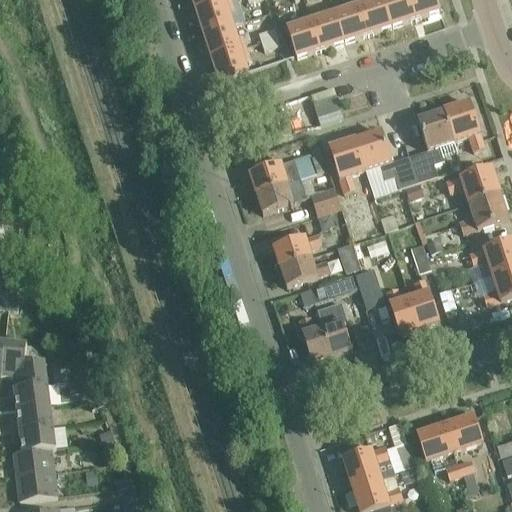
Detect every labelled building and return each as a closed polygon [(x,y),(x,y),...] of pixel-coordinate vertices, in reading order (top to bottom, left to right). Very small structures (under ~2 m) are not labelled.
[(223,0),(191,0),(196,14),(225,5),(223,0)] [(393,31),(416,23),(408,0),(389,0),(383,2),(393,31)] [(408,0),(416,23),(417,23),(441,15),(435,0),(408,0)] [(369,39),(393,31),(383,2),(359,10),(369,39)] [(225,5),(197,15),(204,39),(233,30),(225,5)] [(345,47),(369,39),(359,10),(335,18),(345,47)] [(321,54),(345,47),(335,18),(312,26),(321,54)] [(297,62),(321,54),(312,26),(287,34),(297,62)] [(233,30),(204,39),(212,63),(241,54),(233,30)] [(261,45),(277,40),(275,33),(259,38),(261,45)] [(265,55),(281,50),(277,40),(261,45),(265,55)] [(249,78),(241,54),(212,63),(220,87),(249,78)] [(474,154),(475,156),(485,152),(481,138),(471,107),(444,115),(458,159),(474,154)] [(458,159),(444,115),(418,124),(428,155),(409,161),(418,189),(420,188),(437,183),(433,170),(445,166),(440,151),(454,147),(458,159)] [(418,189),(409,161),(392,167),(382,135),(356,144),(366,175),(366,176),(371,190),(395,182),(399,195),(405,193),(418,189)] [(351,180),(366,176),(366,175),(356,144),(329,153),(344,199),(356,195),(351,180)] [(10,166),(11,154),(2,153),(1,165),(10,166)] [(10,166),(19,167),(20,155),(11,154),(10,166)] [(324,160),(314,163),(319,178),(329,175),(324,160)] [(301,184),(298,175),(295,165),(282,169),(281,168),(250,178),(257,198),(301,184)] [(469,209),(501,198),(492,172),(446,187),(450,199),(464,194),(469,209)] [(263,218),(282,212),(294,208),(294,207),(307,203),(301,184),(257,198),(263,218)] [(418,189),(405,193),(409,206),(424,201),(420,188),(418,189)] [(318,220),(341,213),(334,193),(311,200),(318,220)] [(463,240),(490,231),(509,224),(501,198),(469,209),(473,223),(459,227),(463,240)] [(343,228),(360,227),(357,205),(341,207),(343,228)] [(330,219),(319,222),(322,234),(329,232),(332,225),(330,219)] [(281,272),(312,262),(310,253),(321,250),(317,239),(306,243),(305,242),(274,252),(281,272)] [(492,281),(511,274),(511,245),(469,259),(473,270),(487,266),(492,281)] [(419,279),(431,275),(423,249),(411,253),(419,279)] [(287,292),(306,286),(318,282),(318,280),(329,276),(326,267),(315,270),(312,262),(281,272),(287,292)] [(356,262),(342,267),(346,279),(360,274),(356,262)] [(497,295),(483,300),(487,311),(501,307),(511,303),(511,274),(492,281),(497,295)] [(374,275),(355,281),(366,315),(385,309),(374,275)] [(440,327),(434,308),(430,295),(428,296),(424,285),(415,288),(419,299),(410,302),(420,334),(440,327)] [(335,286),(311,293),(311,294),(314,302),(314,304),(315,307),(339,300),(335,286)] [(410,302),(409,303),(405,291),(388,296),(392,308),(390,308),(400,340),(420,334),(410,302)] [(311,294),(300,297),(305,311),(315,307),(314,304),(314,302),(311,294)] [(0,313),(9,314),(10,303),(1,302),(0,313)] [(19,304),(12,303),(10,303),(9,314),(18,315),(19,304)] [(353,356),(346,337),(342,325),(341,325),(337,312),(326,316),(331,328),(322,331),(333,362),(353,356)] [(507,312),(492,317),(496,328),(511,324),(507,312)] [(333,362),(322,331),(314,333),(310,322),(300,325),(304,337),(302,338),(313,369),(333,362)] [(27,350),(6,347),(2,380),(13,382),(37,357),(32,352),(27,351),(27,350)] [(43,363),(38,357),(37,357),(13,382),(15,393),(48,389),(45,367),(44,367),(43,363)] [(79,372),(90,368),(87,359),(76,363),(79,372)] [(93,381),(68,385),(70,395),(94,391),(93,381)] [(17,414),(51,410),(48,389),(15,393),(17,414)] [(89,405),(101,401),(98,393),(87,396),(89,405)] [(92,414),(103,410),(101,401),(89,405),(92,414)] [(54,432),(51,410),(17,414),(20,436),(54,432)] [(484,448),(481,439),(475,420),(446,430),(455,457),(484,448)] [(446,430),(417,439),(426,467),(455,457),(446,430)] [(382,452),(392,450),(387,431),(377,434),(382,452)] [(56,454),(56,452),(54,432),(20,436),(23,457),(54,454),(56,454)] [(103,447),(114,444),(112,435),(100,439),(103,447)] [(106,456),(117,452),(114,444),(103,447),(106,456)] [(511,445),(497,450),(501,463),(511,459),(511,445)] [(409,447),(395,452),(403,475),(416,470),(409,447)] [(377,468),(390,464),(386,451),(372,456),(372,454),(343,464),(352,492),(381,483),(377,468)] [(55,477),(52,454),(54,454),(23,457),(14,458),(17,482),(55,477)] [(511,461),(502,464),(507,480),(511,478),(511,461)] [(459,469),(463,481),(475,477),(471,465),(459,469)] [(459,469),(446,472),(450,485),(463,481),(459,469)] [(58,502),(55,482),(55,477),(17,482),(20,507),(58,502)] [(116,485),(118,494),(129,490),(127,481),(116,485)] [(386,511),(390,511),(390,510),(398,507),(403,506),(399,493),(386,497),(381,483),(352,492),(359,511),(386,511)] [(124,511),(129,511),(136,510),(133,501),(122,505),(124,511)]
